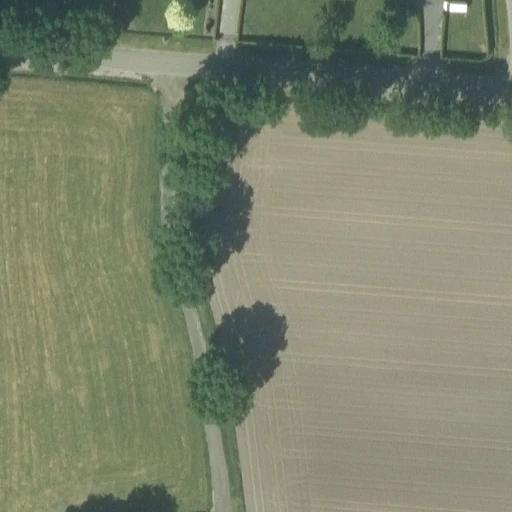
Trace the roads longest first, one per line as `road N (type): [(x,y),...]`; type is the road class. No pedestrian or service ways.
road 1 (unclassified): [(223,511),(208,386),(170,224),(170,65)]
road 2 (unclassified): [(511,91),(170,65)]
road 3 (unclassified): [(170,65),(0,52)]
